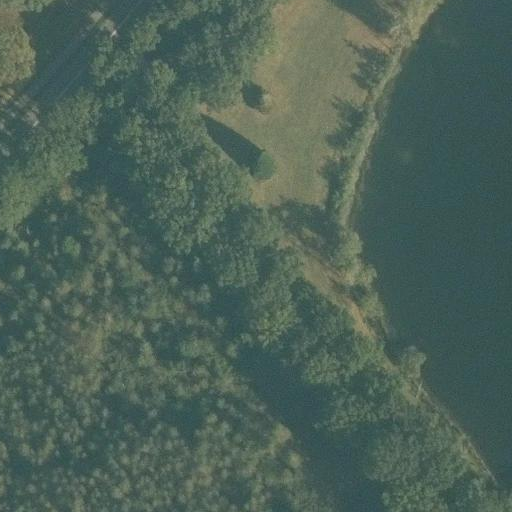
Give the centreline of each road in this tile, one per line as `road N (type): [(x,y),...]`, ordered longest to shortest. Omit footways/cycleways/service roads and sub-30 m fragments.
road 1 (track): [(442,511),(86,75)]
road 2 (secondary): [(0,170),(153,0)]
